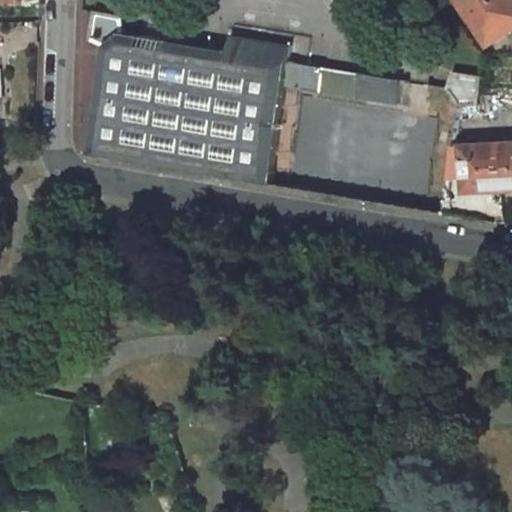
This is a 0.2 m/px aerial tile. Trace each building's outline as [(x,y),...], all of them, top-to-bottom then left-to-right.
[(511,0),(461,0),(487,45),(511,30),(511,0)] [(93,10),(87,38),(103,47),(123,33),(123,16),(93,10)] [(85,154),(270,185),(284,90),(289,62),(230,52),(164,40),(165,35),(146,31),(145,37),(123,33),(103,47),(85,154)] [(291,48),(233,38),(230,52),(289,62),(291,48)] [(308,65),(289,62),(284,90),(303,93),(308,65)] [(303,93),(361,104),(367,76),(308,65),(303,93)] [(481,76),(453,72),(449,90),(460,107),(477,106),(481,76)] [(402,82),(367,76),(361,104),(397,110),(402,82)] [(464,194),(511,192),(511,144),(463,147),(464,194)]
